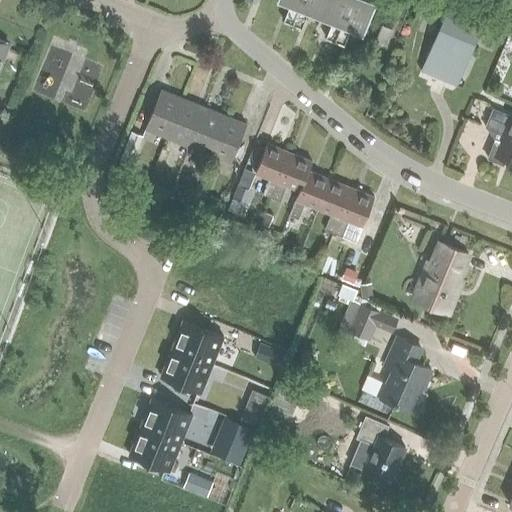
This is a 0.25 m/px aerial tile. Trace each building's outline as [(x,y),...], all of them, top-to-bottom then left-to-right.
[(300,0),(276,0),(276,1),(297,10),(300,0)] [(300,0),(297,10),(319,18),(325,0),(300,0)] [(340,27),(350,0),(325,0),(319,18),(340,27)] [(375,2),(369,0),(350,0),(340,27),(362,35),(375,2)] [(287,10),(285,15),(294,19),(296,13),(287,10)] [(294,19),(303,23),(305,17),(296,13),(294,19)] [(292,24),(294,19),(285,15),(283,21),(292,24)] [(420,70),(456,85),(479,30),(443,15),(420,70)] [(303,23),(294,19),(292,24),(301,28),(303,23)] [(329,27),(327,32),(336,36),(338,30),(329,27)] [(347,34),(338,30),(336,36),(345,40),(347,34)] [(327,32),(325,38),(334,41),(336,36),(327,32)] [(345,40),(336,36),(334,41),(343,45),(345,40)] [(0,41),(0,64),(8,44),(0,41)] [(144,128),(165,137),(180,98),(160,90),(144,128)] [(203,107),(180,98),(165,137),(188,146),(203,107)] [(188,146),(206,154),(222,114),(203,107),(188,146)] [(511,162),(511,115),(511,114),(510,116),(492,108),(484,127),(502,134),(499,142),(494,139),(486,158),(502,164),(504,159),(511,162)] [(246,124),(222,114),(206,154),(230,163),(246,124)] [(132,162),(142,135),(129,130),(119,157),(132,162)] [(262,194),(271,198),(289,152),(266,143),(254,173),(268,178),(262,194)] [(286,185),(298,190),(307,170),(311,161),(289,152),(271,198),(279,201),(286,185)] [(328,179),(307,170),(298,190),(288,215),(298,219),(304,203),(317,209),(328,179)] [(324,229),(332,233),(350,187),(328,179),(317,209),(330,214),(324,229)] [(373,197),(350,187),(332,233),(341,237),(348,221),(361,226),(373,197)] [(226,208),(237,212),(240,214),(244,204),(230,198),(226,208)] [(272,216),(264,213),(260,224),(268,227),(272,216)] [(447,312),(454,295),(451,293),(467,253),(439,242),(431,263),(427,262),(413,298),(447,312)] [(193,292),(233,308),(245,278),(205,262),(193,292)] [(340,278),(353,284),(358,272),(345,267),(340,278)] [(372,297),(370,282),(358,284),(360,299),(372,297)] [(341,284),(337,295),(351,301),(356,290),(341,284)] [(339,327),(365,338),(376,313),(350,302),(339,327)] [(170,348),(211,364),(223,336),(182,320),(170,348)] [(280,327),(274,341),(285,346),(292,331),(280,327)] [(419,346),(395,336),(382,366),(391,370),(385,385),(382,384),(378,395),(380,396),(380,397),(392,403),(396,405),(396,404),(416,413),(423,395),(420,393),(430,369),(412,362),(419,346)] [(260,342),(254,358),(276,367),(282,351),(260,342)] [(211,364),(170,348),(159,376),(200,392),(211,364)] [(260,363),(254,378),(269,384),(275,369),(260,363)] [(251,389),(247,400),(262,405),(266,395),(251,389)] [(180,442),(191,414),(150,398),(139,426),(180,442)] [(390,481),(404,447),(382,438),(387,426),(365,416),(355,438),(360,440),(349,463),(363,469),(363,470),(390,481)] [(180,442),(139,426),(128,454),(169,470),(180,442)] [(188,472),(182,487),(205,496),(211,481),(188,472)]
